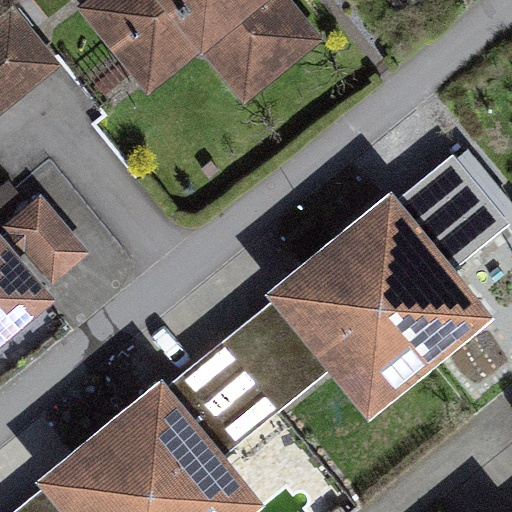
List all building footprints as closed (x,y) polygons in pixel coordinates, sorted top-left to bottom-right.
[(302,0),(89,0),(73,15),(142,91),(188,50),(244,112),(332,33),(302,0)] [(0,12),(0,103),(55,61),(10,4),(0,12)] [(11,511),(254,511),(272,498),(228,444),(333,358),(384,420),(511,315),(511,313),(468,260),(511,224),(452,152),(392,201),(300,277),(183,372),(69,466),(11,511)] [(90,245),(41,190),(7,220),(56,276),(90,245)] [(0,334),(53,288),(0,227),(0,334)]
